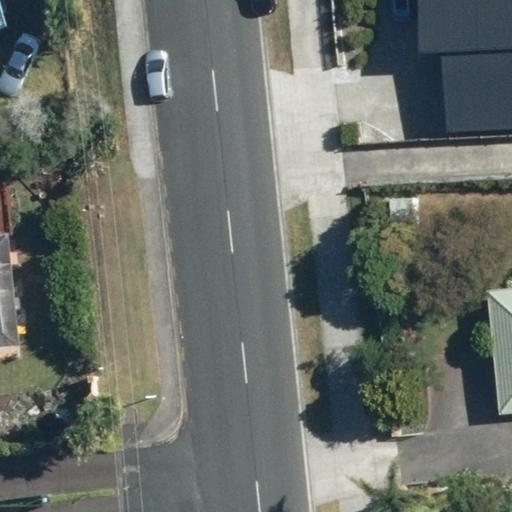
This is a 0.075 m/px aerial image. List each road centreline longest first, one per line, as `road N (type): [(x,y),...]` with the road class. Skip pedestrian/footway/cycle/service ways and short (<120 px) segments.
road 1 (tertiary): [(209,0),(259,487)]
road 2 (residential): [(0,485),(135,473),(194,492)]
